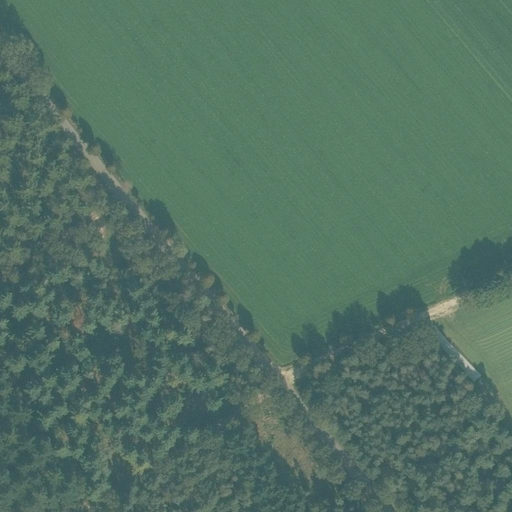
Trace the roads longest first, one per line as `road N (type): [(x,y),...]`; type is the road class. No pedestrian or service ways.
road 1 (unclassified): [(388,511),(0,45)]
road 2 (track): [(66,511),(277,379),(511,277)]
road 3 (track): [(0,326),(109,511)]
road 4 (track): [(66,237),(90,269),(116,265),(121,248),(104,215)]
